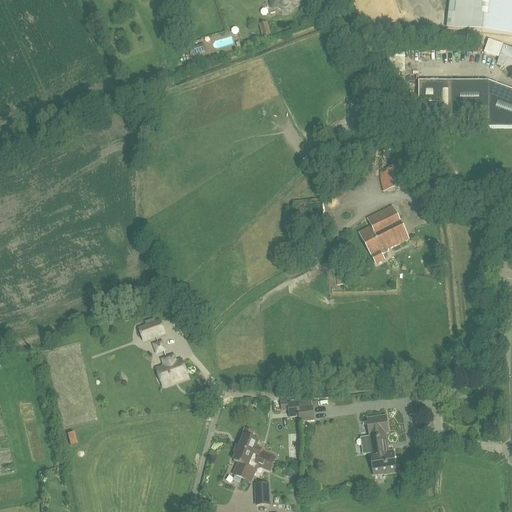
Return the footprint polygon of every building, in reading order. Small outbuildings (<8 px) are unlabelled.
[(271,0),(273,8),(279,6),(280,7),(280,8),(281,9),(282,9),(283,10),(284,10),(285,10),(286,10),(287,9),(288,8),(289,7),(289,6),(289,5),(289,4),(297,2),(296,0),(271,0)] [(511,35),(511,0),(450,0),(448,29),(511,35)] [(499,58),(503,45),(488,40),(484,52),(499,58)] [(511,90),(488,82),(451,82),(419,82),(419,104),(440,104),(440,118),(488,117),(488,129),(511,128),(511,90)] [(329,157),(352,140),(344,129),(321,146),(320,144),(311,149),(320,159),(327,154),(329,157)] [(414,186),(406,147),(376,153),(383,192),(414,186)] [(322,199),(293,202),(296,229),(306,228),(306,226),(325,224),(322,199)] [(409,240),(393,207),(368,220),(371,227),(360,233),(376,266),(385,261),(382,255),(389,252),(388,251),(409,240)] [(143,343),(166,335),(161,320),(155,322),(154,319),(145,323),(146,326),(138,328),(143,343)] [(160,341),(152,345),(156,355),(164,352),(160,341)] [(173,357),(163,361),(166,369),(158,372),(158,373),(158,376),(158,378),(159,380),(160,382),(162,384),(163,387),(174,383),(173,381),(187,376),(183,363),(176,365),(173,357)] [(290,418),(300,416),(300,409),(299,402),(288,404),(290,418)] [(313,407),(300,409),(300,416),(301,423),(314,421),(313,407)] [(386,417),(368,420),(372,455),(371,455),(374,476),(396,473),(393,452),(388,452),(385,432),(388,431),(386,417)] [(266,460),(269,455),(256,450),(259,442),(251,439),(254,433),(245,429),(237,448),(266,461),(266,460)] [(70,445),(77,444),(74,432),(67,433),(70,445)] [(273,463),(266,460),(266,461),(237,448),(234,453),(236,454),(233,461),(238,463),(235,471),(252,479),(257,466),(270,472),(273,463)] [(284,475),(293,478),(295,473),(287,470),(284,475)] [(268,485),(255,485),(256,506),(269,505),(268,485)]
